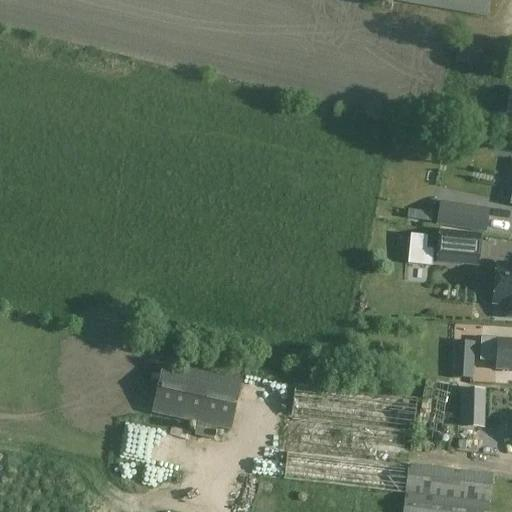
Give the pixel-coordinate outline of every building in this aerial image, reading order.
[(382,0),(383,3),(485,19),(488,0),(382,0)] [(455,62),(478,67),(483,47),(459,42),(455,62)] [(382,158),(373,222),(392,225),(395,210),(405,212),(403,225),(417,227),(419,211),(432,213),(439,167),(382,158)] [(488,210),(440,202),(436,225),(484,232),(488,210)] [(439,235),(436,263),(476,266),(479,238),(439,235)] [(511,267),(511,268),(496,267),(493,304),(508,306),(507,318),(511,318),(511,267)] [(495,363),(495,371),(511,372),(511,342),(497,342),(481,341),(479,362),(495,363)] [(471,381),(474,344),(453,343),(450,379),(471,381)] [(161,366),(151,414),(197,424),(194,436),(213,440),(215,428),(229,431),(240,383),(161,366)] [(284,409),(403,421),(405,403),(286,390),(284,409)] [(481,392),(462,392),(462,409),(480,409),(481,392)] [(354,451),(393,453),(393,436),(354,435),(354,451)] [(409,468),(403,511),(487,511),(491,476),(409,468)]
